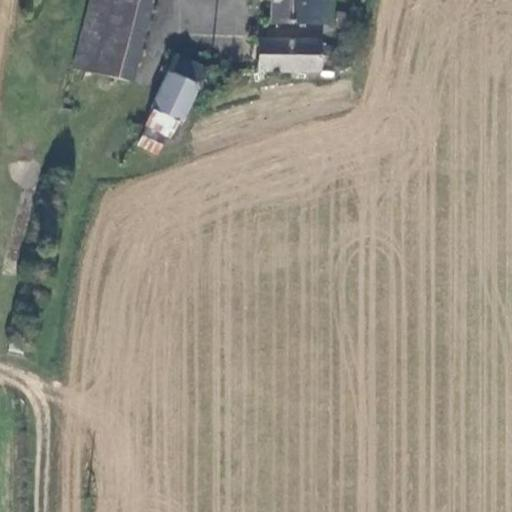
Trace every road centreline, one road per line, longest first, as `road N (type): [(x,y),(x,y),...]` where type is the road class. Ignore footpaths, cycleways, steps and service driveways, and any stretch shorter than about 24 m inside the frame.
road 1 (unknown): [(190,0),(158,69),(100,135),(63,262),(41,391)]
road 2 (track): [(40,511),(41,391),(0,386)]
